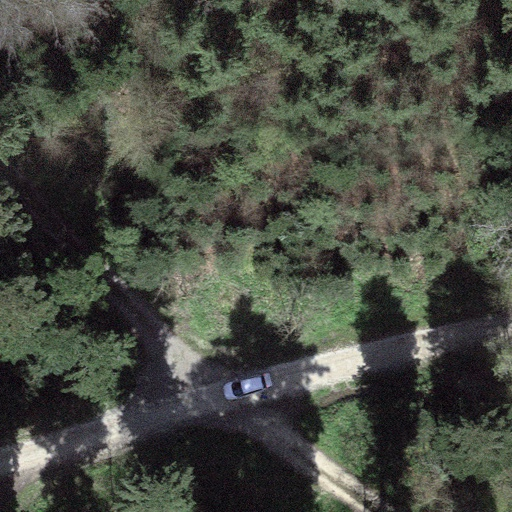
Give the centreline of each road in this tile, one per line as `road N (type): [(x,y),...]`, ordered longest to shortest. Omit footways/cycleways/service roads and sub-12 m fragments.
road 1 (track): [(0,165),(226,393)]
road 2 (track): [(511,330),(226,393)]
road 3 (track): [(226,393),(0,458)]
road 4 (track): [(226,393),(377,511)]
